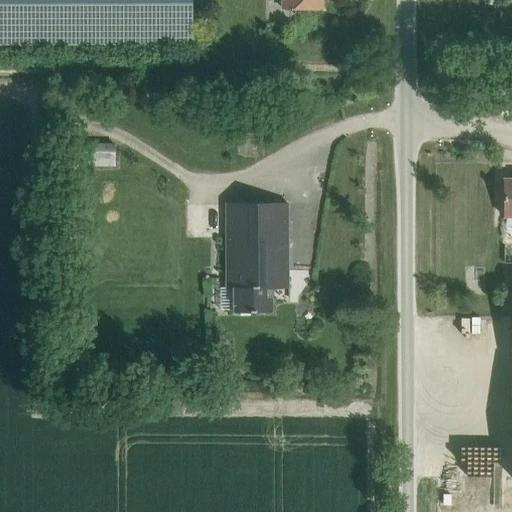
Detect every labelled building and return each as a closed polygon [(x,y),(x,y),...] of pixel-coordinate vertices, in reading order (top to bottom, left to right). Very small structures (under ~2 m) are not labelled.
[(0,0),(0,44),(191,44),(190,0),(0,0)] [(281,0),(281,9),(321,9),(321,0),(281,0)] [(114,167),(114,145),(73,145),(73,167),(114,167)] [(511,180),(503,180),(503,218),(511,218),(511,180)] [(286,289),(286,205),(225,205),(225,288),(233,289),(233,313),(271,313),(271,288),(286,289)]
